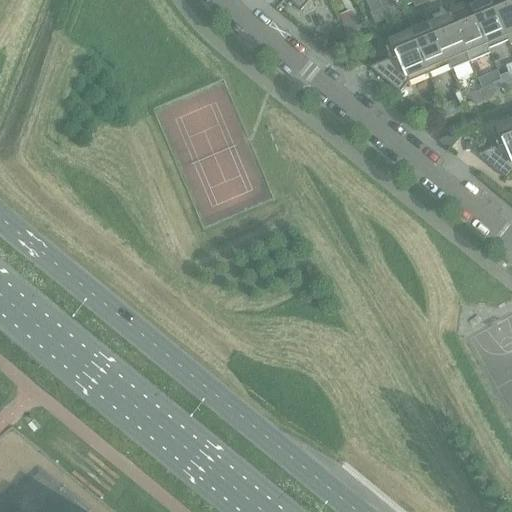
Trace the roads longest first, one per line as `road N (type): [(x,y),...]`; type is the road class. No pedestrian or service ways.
road 1 (secondary): [(356,511),(0,217)]
road 2 (residential): [(224,0),(511,237)]
road 3 (secondary): [(0,294),(258,511)]
